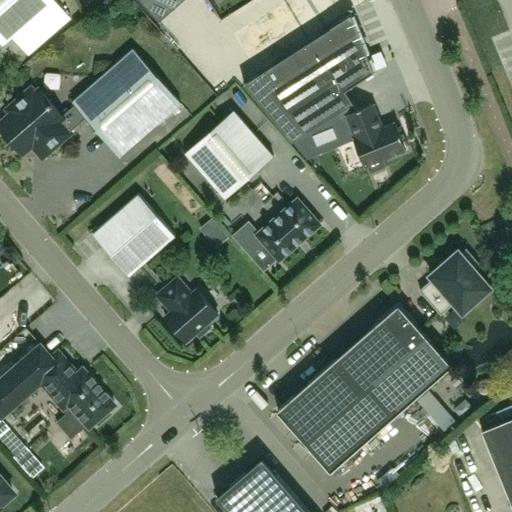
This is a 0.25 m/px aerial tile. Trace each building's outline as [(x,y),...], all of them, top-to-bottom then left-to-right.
[(71,18),(55,0),(0,0),(0,40),(3,44),(33,18),(41,27),(23,42),(32,52),(71,18)] [(87,0),(87,1),(92,11),(110,1),(109,0),(87,0)] [(140,0),(159,22),(183,0),(140,0)] [(238,45),(245,57),(328,7),(323,0),(313,0),(309,2),(287,4),(280,9),(266,10),(246,22),(245,6),(243,4),(238,4),(238,11),(245,22),(237,27),(238,45)] [(354,140),(365,166),(369,164),(372,172),(385,167),(382,159),(406,149),(396,123),(383,128),(373,103),(358,109),(346,90),(375,71),(358,29),(352,16),(245,85),(292,141),(306,132),(346,107),(348,113),(347,114),(357,138),(354,140)] [(87,117),(120,156),(181,103),(134,48),(73,101),(75,104),(63,116),(40,89),(36,93),(32,88),(8,109),(12,114),(0,124),(0,127),(22,153),(32,144),(43,156),(70,133),(70,132),(87,117)] [(274,156),(234,110),(186,152),(226,198),(274,156)] [(139,193),(93,234),(130,276),(176,235),(139,193)] [(258,233),(257,234),(258,235),(258,234),(279,259),(280,260),(281,259),(280,259),(320,225),(321,224),(320,223),(299,199),(298,198),(297,199),(258,233)] [(455,302),(463,310),(462,311),(463,312),(464,311),(464,310),(490,288),(491,287),(490,286),(490,287),(474,269),(480,263),(467,248),(461,254),(459,252),(460,252),(459,251),(458,251),(458,252),(432,274),(431,275),(432,276),(434,278),(420,290),(441,314),(455,302)] [(197,289),(192,294),(178,277),(158,295),(172,311),(165,317),(186,341),(196,332),(200,337),(212,326),(208,322),(218,313),(197,289)] [(452,365),(399,304),(278,410),(331,471),(452,365)] [(113,405),(115,404),(113,402),(113,403),(82,368),(83,367),(81,366),(80,367),(80,368),(74,373),(56,353),(59,351),(57,349),(50,355),(39,342),(0,375),(0,417),(0,418),(40,384),(45,390),(52,398),(61,409),(67,404),(71,409),(56,422),(70,437),(85,425),(86,426),(86,427),(87,428),(89,427),(89,426),(94,421),(97,424),(110,413),(107,410),(113,405)] [(511,417),(482,430),(511,504),(511,417)] [(400,430),(405,446),(428,439),(423,423),(400,430)] [(310,511),(276,472),(263,457),(248,470),(217,497),(229,511),(310,511)] [(0,501),(11,492),(12,493),(13,492),(12,490),(11,491),(0,478),(0,501)]
